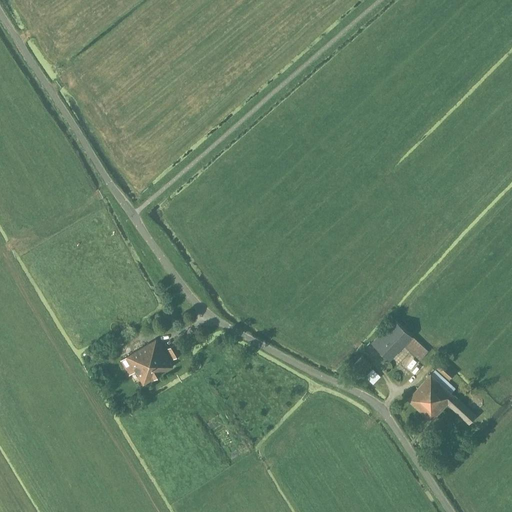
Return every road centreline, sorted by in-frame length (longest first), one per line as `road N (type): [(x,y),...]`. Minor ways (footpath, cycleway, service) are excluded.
road 1 (unclassified): [(448,511),(375,405),(201,310),(132,215)]
road 2 (track): [(21,285),(158,511)]
road 3 (track): [(21,285),(3,252),(113,187)]
